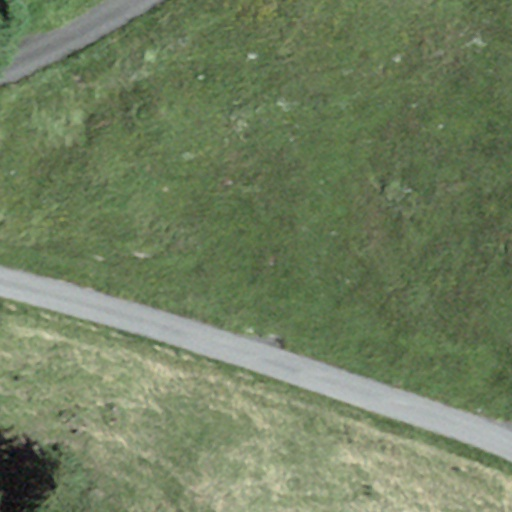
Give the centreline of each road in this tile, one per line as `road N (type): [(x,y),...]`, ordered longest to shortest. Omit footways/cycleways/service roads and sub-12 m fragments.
road 1 (track): [(0,280),(198,336),(511,445)]
road 2 (track): [(138,0),(0,70)]
